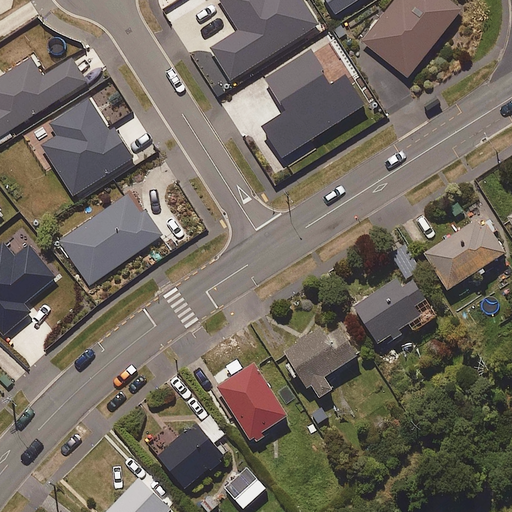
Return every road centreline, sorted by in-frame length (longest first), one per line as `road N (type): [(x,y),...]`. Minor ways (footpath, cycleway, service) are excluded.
road 1 (tertiary): [(0,478),(59,413),(135,349),(276,254)]
road 2 (residential): [(113,0),(276,254)]
road 3 (tertiary): [(276,254),(511,99)]
